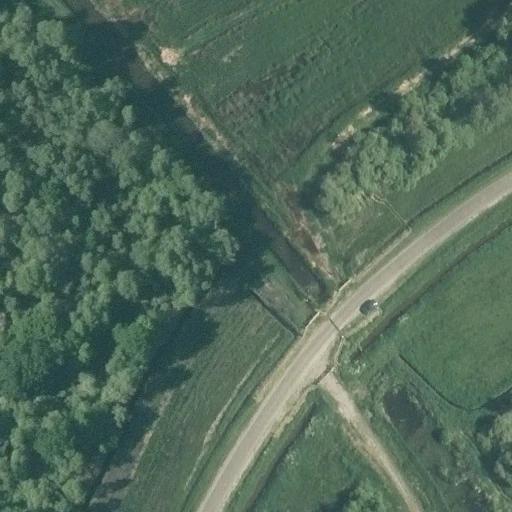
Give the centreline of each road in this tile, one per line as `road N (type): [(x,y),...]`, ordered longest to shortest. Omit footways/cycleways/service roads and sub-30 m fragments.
road 1 (unclassified): [(208,511),(313,345),(377,280),(511,179)]
road 2 (track): [(42,0),(296,306)]
road 3 (track): [(414,511),(359,420),(304,358)]
road 4 (track): [(358,298),(332,269),(306,193),(338,142)]
